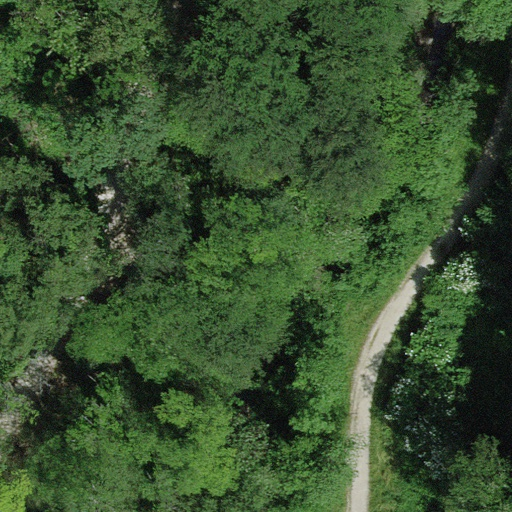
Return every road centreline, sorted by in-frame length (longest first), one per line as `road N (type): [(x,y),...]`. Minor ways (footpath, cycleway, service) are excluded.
road 1 (track): [(160,0),(115,201),(68,311),(0,435)]
road 2 (track): [(358,511),(370,358),(481,188),(511,109)]
